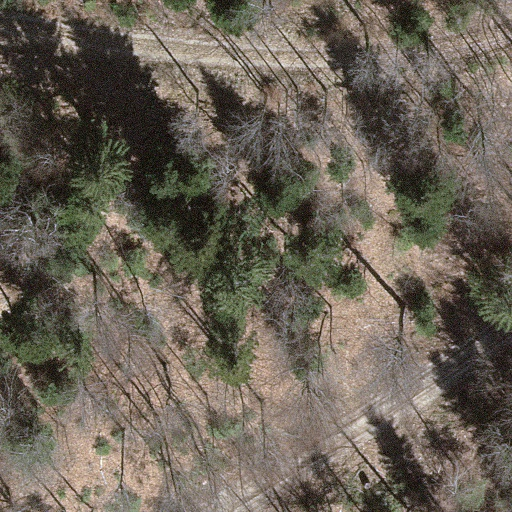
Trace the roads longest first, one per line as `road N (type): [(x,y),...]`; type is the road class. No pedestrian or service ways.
road 1 (track): [(0,25),(251,58),(387,60),(511,41)]
road 2 (track): [(511,335),(205,511)]
